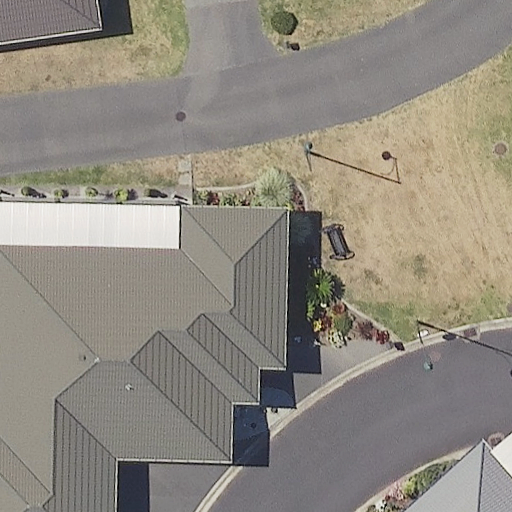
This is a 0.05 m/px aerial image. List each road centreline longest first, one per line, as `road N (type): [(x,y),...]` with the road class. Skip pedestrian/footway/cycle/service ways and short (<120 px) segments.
road 1 (residential): [(0,153),(426,90),(511,37)]
road 2 (residential): [(511,391),(402,450),(343,511)]
